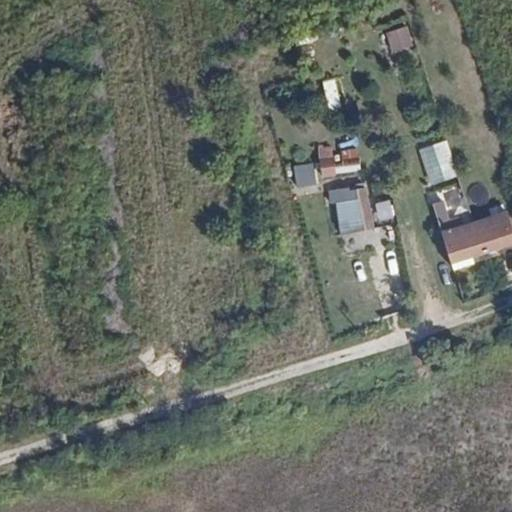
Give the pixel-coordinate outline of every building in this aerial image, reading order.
[(386,33),(392,53),(415,46),(409,26),(386,33)] [(331,113),(343,111),(337,79),(325,81),(331,113)] [(421,148),(430,185),(458,178),(449,142),(421,148)] [(320,155),(325,181),(363,173),(358,147),(320,155)] [(317,163),(295,165),(297,187),(318,185),(317,163)] [(458,183),(429,193),(440,222),(468,212),(458,183)] [(356,188),(338,193),(340,200),(326,204),(335,237),(367,229),(356,188)] [(477,227),(443,237),(451,263),(472,256),(511,245),(511,234),(506,219),(477,227)] [(472,256),(451,263),(453,269),(474,263),(472,256)]
